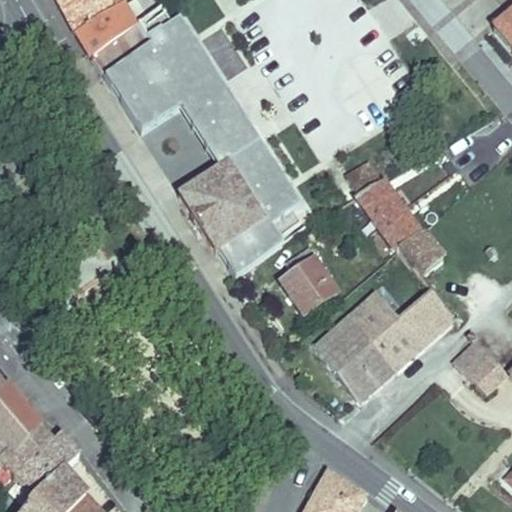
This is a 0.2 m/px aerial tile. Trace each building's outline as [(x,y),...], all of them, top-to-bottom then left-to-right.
[(137,28),(124,5),(120,7),(116,0),(56,0),(77,37),(91,61),(137,28)] [(511,10),(490,28),(511,55),(511,10)] [(125,67),(149,49),(151,48),(148,45),(137,28),(91,61),(105,81),(125,67)] [(105,81),(146,142),(191,112),(227,167),(265,225),(218,255),(239,286),(285,254),(275,236),(307,215),(185,28),(105,81)] [(265,225),(227,167),(180,197),(178,199),(191,219),(197,228),(203,237),(216,257),(218,255),(265,225)] [(382,187),(371,167),(347,181),(358,201),(382,187)] [(421,238),(382,187),(358,201),(355,203),(398,254),(421,238)] [(186,218),(173,227),(188,250),(201,241),(186,218)] [(452,322),(476,304),(443,265),(421,238),(398,254),(432,296),(400,324),(378,299),(353,321),(394,373),(452,322)] [(498,257),(493,250),(485,255),(490,262),(498,257)] [(337,298),(315,265),(317,263),(308,251),(286,266),(294,279),(285,284),(293,295),(289,299),(304,320),(337,298)] [(293,295),(285,284),(281,287),(289,299),(293,295)] [(394,373),(353,321),(321,349),(361,403),(394,373)] [(507,380),(477,346),(454,368),(461,376),(462,376),(485,399),(507,380)] [(0,419),(16,402),(6,390),(0,382),(0,419)] [(0,466),(1,466),(11,453),(17,458),(41,432),(16,402),(0,419),(0,466)] [(94,511),(85,502),(62,476),(79,460),(59,440),(53,446),(41,432),(17,458),(11,453),(1,466),(7,472),(38,499),(27,510),(28,511),(27,511),(94,511)] [(358,511),(366,500),(328,475),(307,511),(358,511)]
